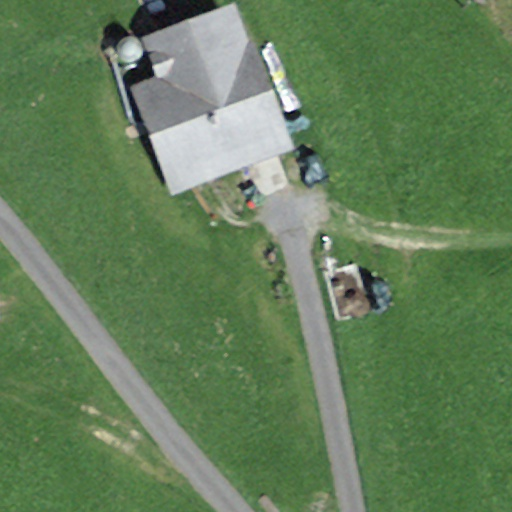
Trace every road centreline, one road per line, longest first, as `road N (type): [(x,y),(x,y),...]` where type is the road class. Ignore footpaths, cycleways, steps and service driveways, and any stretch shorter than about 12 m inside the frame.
road 1 (track): [(0,224),(237,511)]
road 2 (track): [(287,208),(355,511)]
